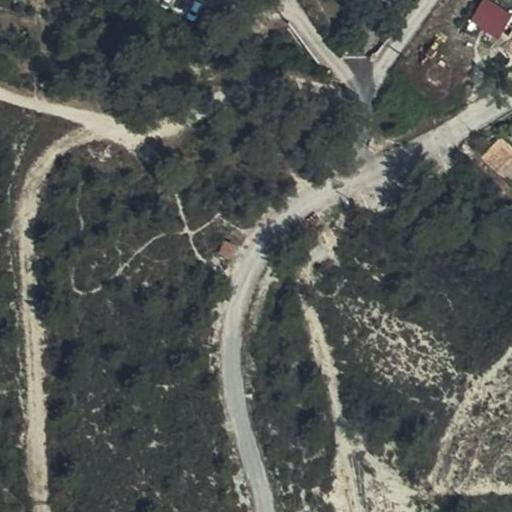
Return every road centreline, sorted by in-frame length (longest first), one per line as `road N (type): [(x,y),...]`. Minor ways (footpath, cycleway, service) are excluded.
road 1 (unclassified): [(511,90),(314,192),(250,266),(235,307),(229,375),(264,511)]
road 2 (track): [(121,131),(67,140),(38,167),(26,216),(45,511)]
road 3 (track): [(0,88),(121,131),(169,127),(255,74),(289,71),(333,88),(364,83)]
